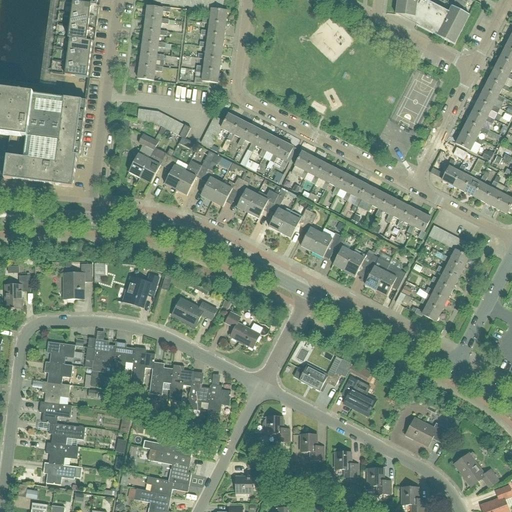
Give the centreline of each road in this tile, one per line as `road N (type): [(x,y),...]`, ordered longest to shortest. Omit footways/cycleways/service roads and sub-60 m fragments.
road 1 (residential): [(0,511),(21,349),(39,324),(126,324),(263,389)]
road 2 (residential): [(411,188),(246,104),(238,83),(248,0)]
road 3 (residential): [(461,511),(433,475),(263,389)]
road 4 (tertiary): [(309,296),(207,243),(92,220)]
road 5 (unclassified): [(92,220),(120,0)]
road 6 (tertiary): [(456,369),(309,296)]
road 7 (residential): [(197,511),(263,389)]
road 8 (residential): [(411,188),(472,70)]
road 9 (residential): [(472,70),(376,20),(379,0)]
road 10 (unclassified): [(456,369),(511,255)]
